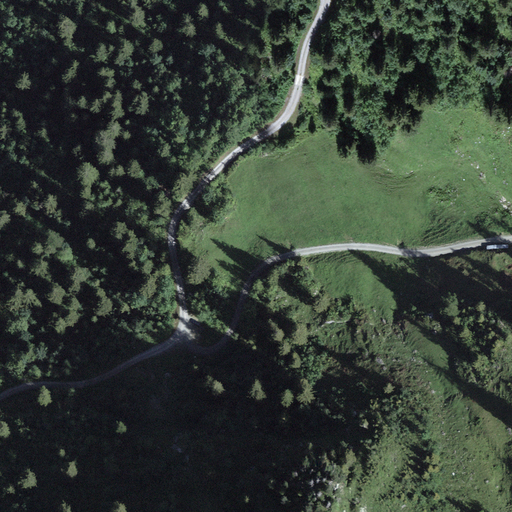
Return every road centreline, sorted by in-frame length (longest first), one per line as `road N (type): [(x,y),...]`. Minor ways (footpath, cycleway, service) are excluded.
road 1 (track): [(326,0),(305,40),(289,115),(233,148),(168,221),(189,340),(224,352),(257,277),(279,261),(367,248),(429,256),(511,242)]
road 2 (track): [(189,340),(76,384),(32,381),(0,394)]
